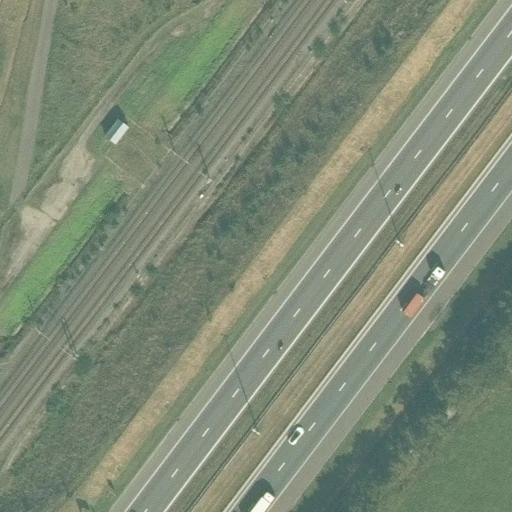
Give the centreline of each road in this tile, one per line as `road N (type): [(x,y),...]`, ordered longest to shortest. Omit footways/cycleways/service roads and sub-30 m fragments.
road 1 (motorway): [(511,22),(140,511)]
road 2 (motorway): [(266,511),(511,188)]
road 3 (track): [(217,0),(171,30),(107,107),(65,195),(48,212),(26,217),(13,207)]
road 4 (unclassified): [(511,306),(354,511)]
road 5 (unclassified): [(50,0),(13,207)]
